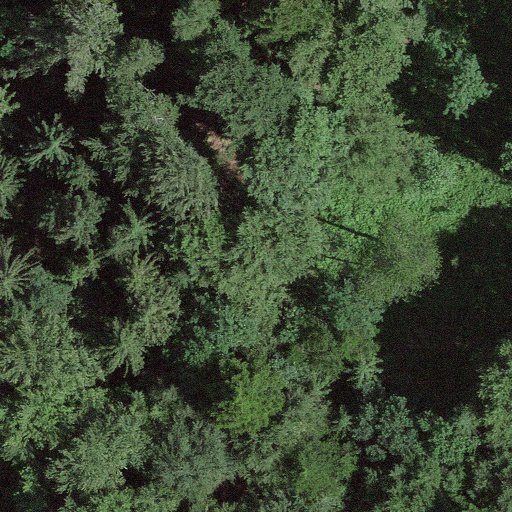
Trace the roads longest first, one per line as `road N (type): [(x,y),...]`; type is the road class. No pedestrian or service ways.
road 1 (track): [(88,438),(305,176),(436,0)]
road 2 (track): [(29,0),(18,234),(24,315),(41,376),(88,438),(29,511)]
